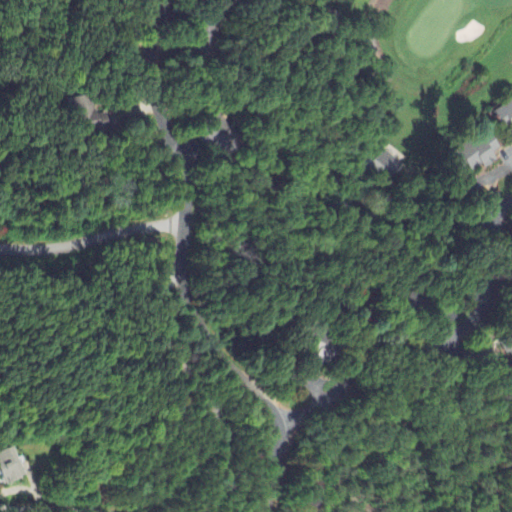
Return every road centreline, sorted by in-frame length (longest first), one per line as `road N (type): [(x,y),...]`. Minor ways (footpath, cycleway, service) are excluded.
road 1 (residential): [(167,0),(150,40),(154,94),(185,181),(185,307),(277,425),(259,511)]
road 2 (residential): [(277,425),(318,409),(369,348),(430,345),(465,327),(499,271),(493,218)]
road 3 (residential): [(183,224),(50,249),(0,248)]
road 4 (residential): [(346,212),(411,232),(451,230),(511,207)]
